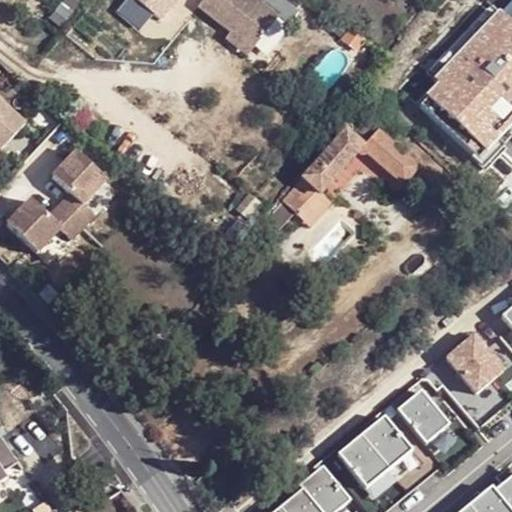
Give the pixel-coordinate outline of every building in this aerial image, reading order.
[(137,0),(164,23),(184,0),(137,0)] [(236,37),(243,29),(265,46),(284,22),(294,30),(304,17),(282,0),(273,0),(267,8),(257,0),(211,0),(203,10),(236,37)] [(511,21),(509,24),(500,16),(436,84),(440,88),(420,108),(482,167),(502,146),(498,143),(507,133),(511,136),(511,21)] [(265,46),(243,29),(236,37),(231,44),(253,61),(265,46)] [(0,146),(5,151),(33,121),(0,91),(0,146)] [(349,138),(344,134),(338,139),(304,180),(305,183),(308,181),(314,187),(324,196),(360,157),(364,161),(369,155),(403,185),(417,171),(393,147),(404,134),(391,120),(363,149),(349,138)] [(340,130),(335,136),(338,139),(344,134),(340,130)] [(106,184),(76,155),(71,159),(52,179),(70,197),(59,208),(83,231),(95,219),(83,208),(106,184)] [(308,181),(305,183),(265,226),(284,246),(299,229),(287,217),(314,187),(308,181)] [(106,184),(83,208),(95,219),(117,194),(106,184)] [(331,204),(324,196),(314,187),(287,217),(299,229),(304,233),(331,204)] [(83,231),(59,208),(48,220),(31,202),(6,228),(37,257),(59,233),(71,244),(83,231)] [(59,233),(37,257),(48,267),(71,244),(59,233)] [(511,306),(499,318),(511,333),(511,306)] [(215,326),(197,309),(183,325),(203,343),(215,326)] [(501,372),(471,338),(445,361),(475,395),(501,372)] [(421,394),(398,413),(426,448),(450,429),(421,394)] [(385,420),(362,439),(390,473),(413,455),(385,420)] [(0,485),(9,479),(5,473),(19,463),(0,438),(0,485)] [(362,439),(339,458),(367,492),(390,473),(362,439)] [(303,493),(318,511),(342,511),(351,505),(322,470),(299,489),(303,493)] [(511,511),(511,480),(495,494),(510,511),(511,511)] [(492,490),(469,509),(470,511),(510,511),(495,494),(492,490)] [(318,511),(303,493),(280,511),(281,511),(318,511)]
